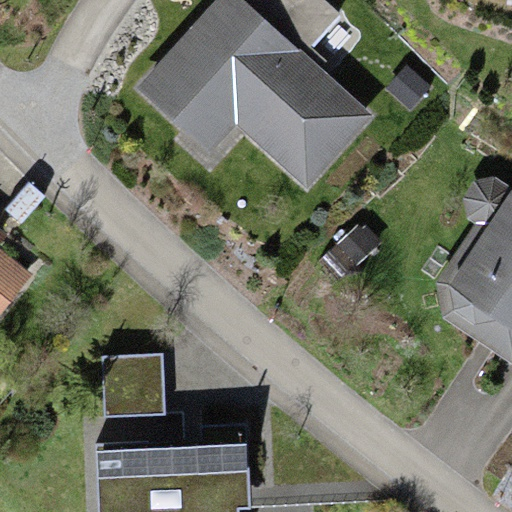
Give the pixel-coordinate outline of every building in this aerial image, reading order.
[(214,0),(134,87),(180,134),(175,140),(209,172),(243,134),(306,192),(375,114),(243,0),(214,0)] [(342,13),(326,0),(243,0),(322,68),(327,62),(311,47),(342,13)] [(431,86),(405,64),(384,88),(410,110),(431,86)] [(511,196),(454,289),(437,316),(511,362),(511,196)] [(348,273),(381,242),(365,225),(361,228),(358,225),(328,254),(348,273)] [(0,313),(33,274),(0,246),(0,243),(6,236),(0,230),(0,313)] [(101,357),(104,418),(163,416),(161,355),(101,357)] [(246,447),(95,453),(97,511),(235,511),(236,508),(248,508),(246,447)]
